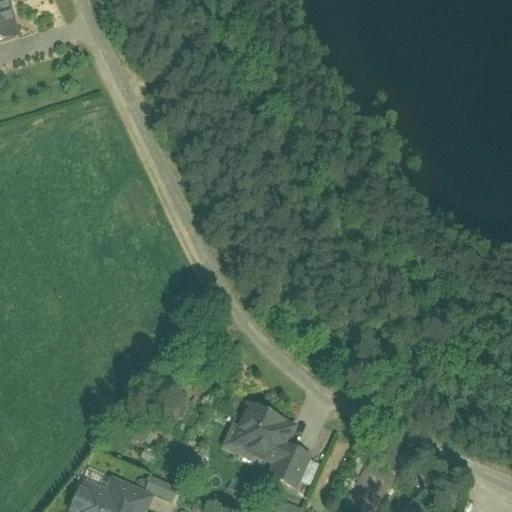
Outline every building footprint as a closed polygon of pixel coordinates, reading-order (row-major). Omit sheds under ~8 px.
[(17,0),(0,0),(0,41),(27,33),(17,0)] [(298,427),(250,407),(233,448),(280,468),(290,447),(298,427)] [(273,485),(296,495),(313,457),(290,447),(280,468),(273,485)] [(366,473),(354,498),(377,509),(389,484),(366,473)] [(174,506),(181,490),(153,478),(146,493),(155,497),(174,506)] [(149,511),(155,497),(146,493),(115,480),(110,492),(84,481),(71,511),(149,511)] [(302,511),(275,500),(270,511),(302,511)]
